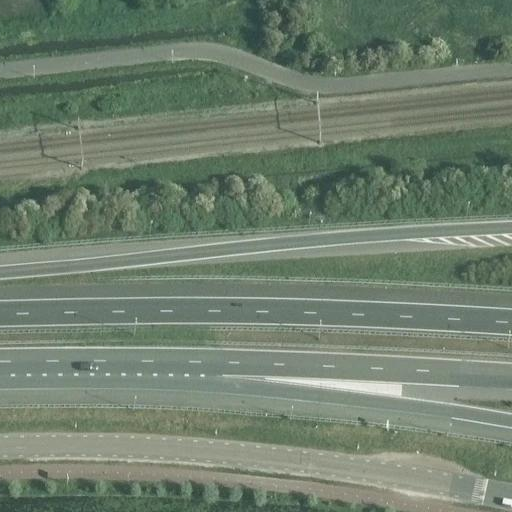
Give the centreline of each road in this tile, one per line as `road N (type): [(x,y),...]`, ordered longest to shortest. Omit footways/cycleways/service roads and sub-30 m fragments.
road 1 (unclassified): [(0,72),(180,52),(328,84),(511,69)]
road 2 (secondary): [(0,450),(167,452),(511,498)]
road 3 (motorway): [(511,232),(335,238),(0,272)]
road 4 (motorway): [(511,324),(335,314),(0,314)]
road 5 (motorway): [(216,361),(511,420)]
road 6 (motorway): [(216,361),(511,377)]
road 7 (motorway): [(0,362),(216,361)]
